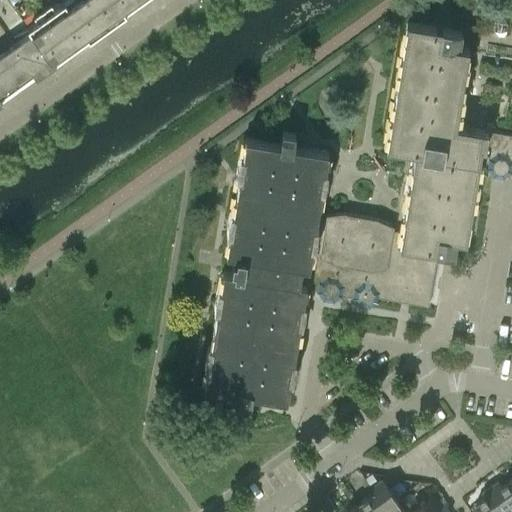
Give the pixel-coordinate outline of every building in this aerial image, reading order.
[(30,30),(12,43),(3,49),(0,51),(0,61),(19,88),(26,83),(36,76),(107,25),(88,0),(64,0),(27,26),(30,30)] [(88,0),(107,25),(141,0),(88,0)] [(511,133),(455,124),(468,47),(459,46),(461,30),(406,21),(385,146),(414,151),(401,230),(392,229),(393,225),(377,217),(343,212),(325,213),(325,217),(317,216),(321,190),(318,190),(322,169),(324,169),(327,150),(301,146),(303,133),(282,129),(279,142),(245,137),(242,156),(244,156),(241,177),(238,176),(232,212),(235,213),(231,234),(229,233),(225,252),(236,254),(235,258),(232,257),(230,267),(234,267),(233,271),(223,269),(219,288),(222,289),(218,309),(216,309),(210,345),(213,345),(209,366),(206,366),(203,385),(238,391),(236,404),(257,408),(259,394),(286,399),(289,380),(287,379),(290,358),(293,359),(293,358),(299,323),(296,322),(300,302),(302,302),(305,284),(318,286),(317,291),(323,299),(333,301),(341,295),(341,294),(352,296),(352,297),(358,305),(368,307),(376,301),(377,297),(428,305),(431,285),(427,285),(429,277),(432,278),(437,251),(454,254),(456,238),(465,240),(478,161),(487,163),(487,167),(492,176),(502,177),(511,171),(511,133)] [(0,101),(3,100),(11,94),(19,88),(0,61),(0,101)] [(374,492),(357,504),(363,511),(405,511),(382,479),(370,487),(374,492)] [(497,480),(489,486),(507,511),(511,511),(511,481),(510,479),(501,485),(497,480)] [(479,511),(507,511),(489,486),(481,492),(484,497),(474,504),(479,511)] [(436,511),(441,507),(432,496),(409,511),(436,511)] [(328,500),(319,506),(323,511),(331,511),(335,510),(328,500)]
